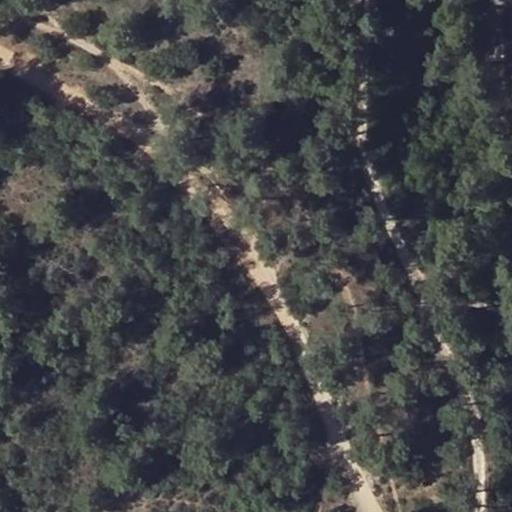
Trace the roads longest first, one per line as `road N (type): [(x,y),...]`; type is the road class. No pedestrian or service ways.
road 1 (track): [(0,61),(148,144),(235,230),(384,511)]
road 2 (track): [(476,511),(475,436),(444,318),(379,213),(365,163),(367,0)]
